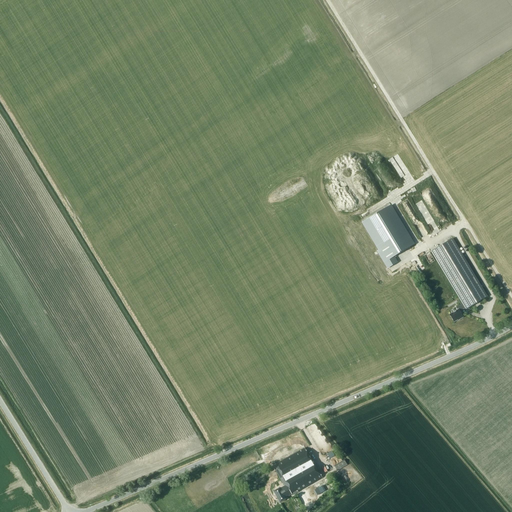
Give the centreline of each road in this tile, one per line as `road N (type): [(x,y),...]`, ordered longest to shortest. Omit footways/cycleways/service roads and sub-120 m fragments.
road 1 (tertiary): [(84,511),(511,325)]
road 2 (unclassified): [(69,511),(0,401)]
